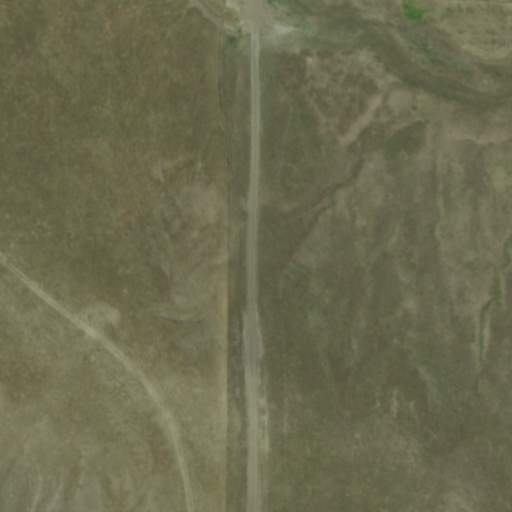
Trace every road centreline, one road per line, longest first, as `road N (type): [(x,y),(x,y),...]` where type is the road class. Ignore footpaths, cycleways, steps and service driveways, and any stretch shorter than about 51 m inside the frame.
road 1 (residential): [(253,421),(258,100),(246,0)]
road 2 (track): [(253,421),(184,383),(0,252)]
